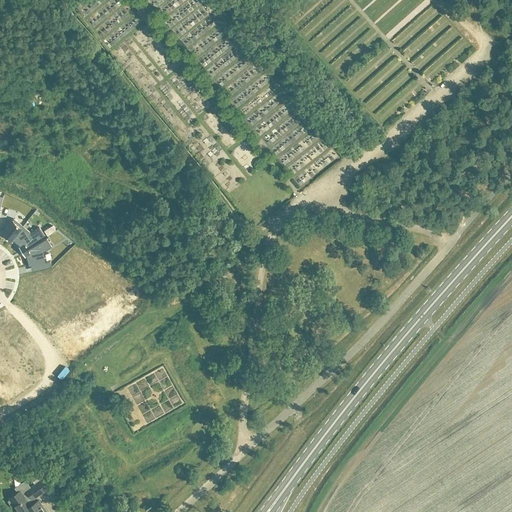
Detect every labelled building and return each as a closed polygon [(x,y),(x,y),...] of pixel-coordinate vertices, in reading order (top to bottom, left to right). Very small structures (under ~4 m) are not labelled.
[(80,15),(84,12),(79,6),(76,9),(80,15)] [(143,21),(148,17),(148,16),(141,8),(136,12),(143,21)] [(2,233),(11,241),(23,226),(14,218),(2,233)] [(31,232),(23,226),(11,241),(12,241),(13,240),(20,246),(19,246),(19,247),(21,250),(26,247),(45,235),(40,227),(31,232)] [(40,263),(42,269),(51,267),(50,261),(46,262),(43,252),(52,247),(47,238),(28,250),(23,252),(25,256),(25,257),(26,256),(29,265),(28,265),(29,266),(31,266),(40,263)] [(33,470),(28,474),(33,481),(38,477),(33,470)] [(18,511),(23,511),(25,511),(32,505),(30,501),(32,500),(33,500),(42,494),(47,490),(40,480),(30,488),(25,481),(15,488),(18,493),(9,499),(10,500),(8,502),(12,507),(14,506),(18,511)] [(46,511),(39,501),(32,505),(25,511),(46,511)]
